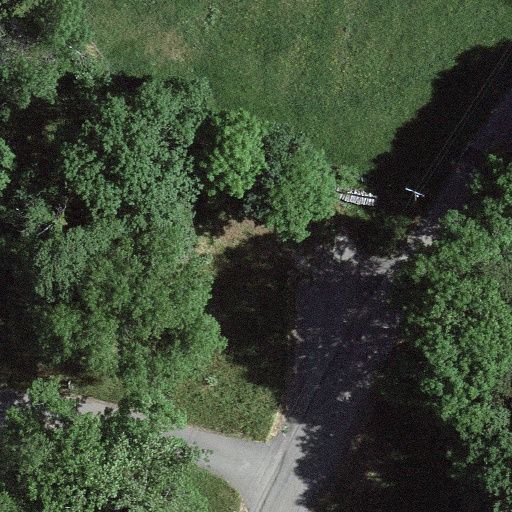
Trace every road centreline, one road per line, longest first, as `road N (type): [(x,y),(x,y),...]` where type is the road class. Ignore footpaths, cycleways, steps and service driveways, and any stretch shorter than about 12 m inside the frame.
road 1 (unclassified): [(511,117),(276,511)]
road 2 (track): [(296,474),(0,411)]
